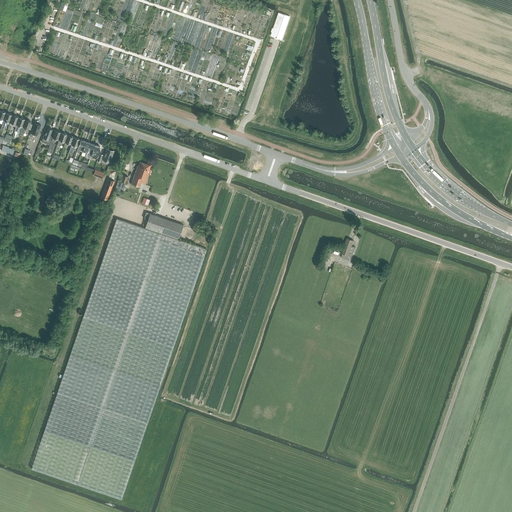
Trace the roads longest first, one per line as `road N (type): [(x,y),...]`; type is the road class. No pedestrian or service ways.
road 1 (track): [(43,23),(237,89),(256,41),(139,0)]
road 2 (unclassified): [(267,181),(0,87)]
road 3 (unclassified): [(275,154),(12,65)]
road 4 (track): [(415,511),(501,264)]
road 5 (unclassified): [(511,267),(267,181)]
road 6 (primary): [(357,0),(378,106),(395,148)]
road 7 (primary): [(407,140),(387,91),(369,0)]
road 8 (primary): [(399,155),(438,197),(511,237)]
road 9 (primary): [(511,225),(461,198),(413,148)]
road 10 (unclassified): [(390,0),(404,73),(429,113)]
